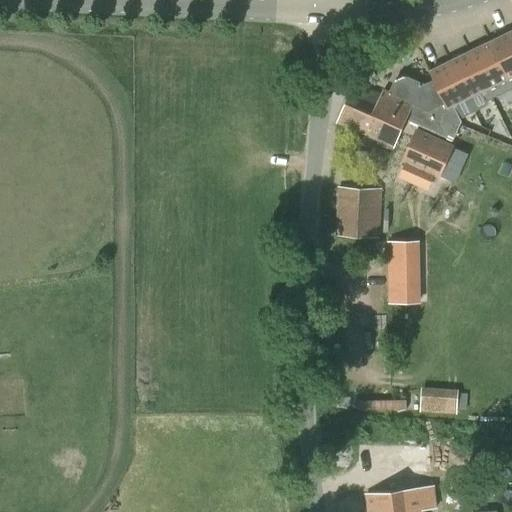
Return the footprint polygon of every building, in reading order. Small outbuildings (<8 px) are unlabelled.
[(406,118),(420,124),(417,130),(450,145),(461,122),(452,104),(481,90),(486,100),(511,87),(511,33),(511,32),(431,71),(437,81),(426,86),(405,77),(396,81),(391,93),(385,90),(382,95),(355,84),(338,123),(393,147),(406,118)] [(439,176),(452,146),(450,145),(417,130),(403,161),(408,163),(403,176),(427,187),(433,173),(439,176)] [(335,236),(380,238),(382,188),(337,186),(335,236)] [(391,238),(391,254),(411,255),(411,239),(391,238)] [(420,411),(444,413),(446,389),(421,387),(420,411)] [(437,509),(434,486),(366,494),(369,511),(422,511),(437,509)]
